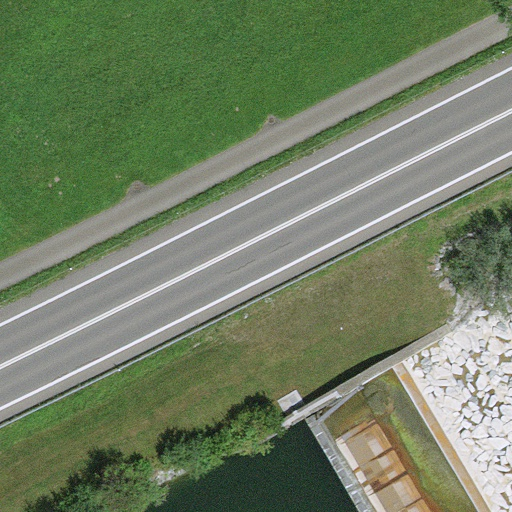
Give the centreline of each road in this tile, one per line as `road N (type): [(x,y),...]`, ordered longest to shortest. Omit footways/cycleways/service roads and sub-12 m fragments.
road 1 (trunk): [(511,105),(0,365)]
road 2 (unclassified): [(511,24),(0,278)]
